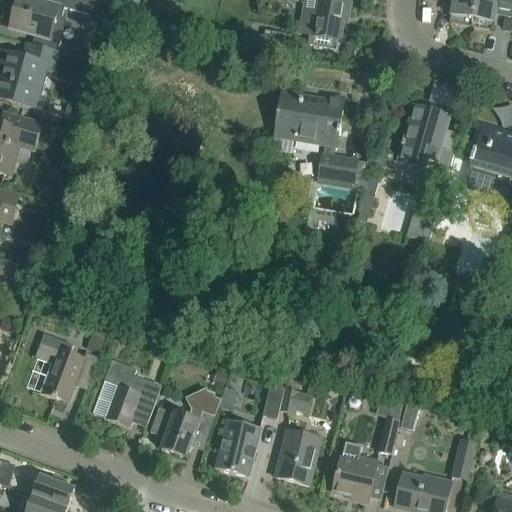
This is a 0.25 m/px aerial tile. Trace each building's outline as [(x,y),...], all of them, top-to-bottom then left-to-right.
[(32,0),(17,0),(10,29),(35,36),(35,38),(50,42),(60,9),(89,17),(92,4),(76,0),(50,0),(49,5),(32,0)] [(125,0),(123,14),(149,19),(152,0),(125,0)] [(348,18),(351,0),(317,0),(311,37),(309,47),(337,53),(339,42),(340,42),(345,18),(348,18)] [(435,0),(436,1),(436,0),(440,0),(455,2),(451,24),(472,27),(476,0),(435,0)] [(511,12),(511,0),(476,0),(472,27),(492,31),(496,10),(511,12)] [(3,54),(0,64),(0,101),(36,111),(47,71),(54,73),(59,55),(28,47),(24,59),(3,54)] [(338,137),(340,137),(341,132),(339,132),(344,101),(327,98),(324,111),(303,108),(303,104),(301,104),(302,98),(282,94),(272,152),(292,155),(293,144),(324,149),(318,185),(367,194),(371,167),(334,160),(338,137)] [(440,152),(449,119),(414,109),(399,163),(378,160),(377,168),(396,173),(398,165),(416,171),(417,165),(434,170),(432,188),(429,198),(419,195),(407,238),(429,245),(454,156),(440,152)] [(0,176),(12,179),(20,150),(35,154),(42,127),(4,116),(1,129),(0,128),(0,176)] [(467,184),(464,191),(495,200),(491,212),(511,218),(511,137),(485,129),(484,132),(482,131),(476,152),(474,151),(470,164),(472,165),(467,184)] [(55,134),(52,141),(60,144),(62,136),(55,134)] [(0,223),(11,227),(19,198),(0,192),(0,223)] [(359,221),(368,223),(374,202),(365,200),(359,221)] [(0,278),(14,283),(18,267),(0,261),(0,278)] [(460,276),(456,292),(462,293),(459,304),(471,307),(473,296),(485,299),(489,284),(460,276)] [(456,345),(468,345),(476,337),(476,324),(468,316),(456,316),(447,325),(447,337),(456,345)] [(106,341),(93,336),(87,351),(99,356),(106,341)] [(109,342),(105,353),(112,355),(117,354),(119,346),(109,342)] [(34,393),(33,394),(57,403),(58,400),(69,404),(76,385),(88,389),(87,393),(88,393),(100,361),(86,356),(84,361),(41,344),(35,360),(53,366),(42,396),(34,393)] [(113,364),(105,385),(118,389),(106,421),(130,430),(134,421),(147,426),(145,430),(146,431),(162,389),(135,379),(137,373),(113,364)] [(271,387),(263,419),(277,422),(279,414),(284,393),(285,391),(271,387)] [(159,411),(150,436),(165,441),(161,452),(187,461),(194,442),(206,447),(215,420),(222,402),(214,400),(216,397),(208,394),(206,391),(185,400),(193,418),(191,423),(159,411)] [(284,393),(279,414),(296,418),(297,414),(307,417),(311,399),(306,398),(284,393)] [(336,411),(321,408),(318,419),(333,423),(336,411)] [(400,431),(413,435),(420,412),(407,408),(400,431)] [(387,421),(379,454),(392,457),(395,448),(397,437),(400,424),(387,421)] [(228,423),(216,472),(249,480),(261,431),(228,423)] [(287,434),(275,480),(310,489),(321,443),(287,434)] [(404,439),(397,437),(395,448),(402,450),(404,439)] [(453,480),(468,483),(477,446),(462,443),(453,480)] [(345,444),(334,494),(355,500),(355,497),(363,499),(363,502),(369,503),(378,465),(359,461),(362,448),(345,444)] [(481,458),(481,459),(481,460),(480,461),(481,462),(481,463),(482,464),(483,465),(484,466),(485,466),(486,466),(487,465),(488,465),(489,465),(489,464),(490,463),(490,462),(490,461),(490,460),(490,459),(490,458),(489,457),(488,457),(488,456),(487,456),(486,456),(485,456),(484,456),(483,456),(482,457),(481,458)] [(403,477),(395,510),(405,511),(445,511),(451,488),(403,477)] [(65,511),(66,511),(75,491),(41,479),(33,500),(65,511)] [(65,511),(33,500),(28,511),(65,511)] [(511,511),(511,505),(499,503),(496,511),(511,511)]
